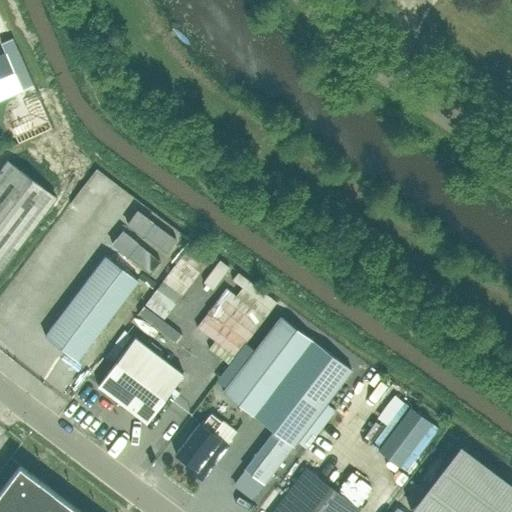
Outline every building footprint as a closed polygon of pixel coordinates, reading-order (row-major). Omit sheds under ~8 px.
[(0,98),(21,90),(5,53),(0,54),(0,98)] [(0,268),(55,197),(6,160),(0,168),(0,268)] [(223,262),(196,242),(163,288),(190,308),(223,262)] [(137,280),(105,256),(44,336),(76,360),(137,280)] [(244,275),(233,292),(256,308),(260,303),(274,312),(282,300),(244,275)] [(277,315),(220,390),(251,416),(309,339),(277,315)] [(183,373),(134,336),(97,386),(145,423),(183,373)] [(350,369),(312,340),(254,416),(273,431),(244,469),(263,484),(350,369)] [(339,428),(370,451),(406,404),(376,381),(339,428)] [(227,445),(224,443),(234,431),(221,421),(210,413),(201,424),(198,423),(174,454),(187,464),(184,467),(200,480),(227,445)] [(342,457),(334,472),(343,477),(351,462),(342,457)] [(79,511),(19,466),(0,489),(0,511),(79,511)] [(356,511),(360,508),(306,467),(271,511),(356,511)]
